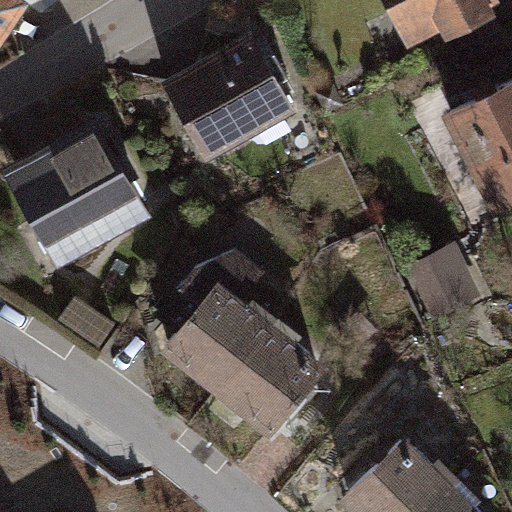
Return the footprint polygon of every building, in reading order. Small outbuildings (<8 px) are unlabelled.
[(0,0),(0,35),(22,0),(0,0)] [(382,0),(406,47),(441,29),(453,51),(501,27),(489,3),(495,0),(382,0)] [(252,35),(163,82),(203,157),(292,110),(252,35)] [(511,80),(442,116),(491,214),(511,203),(511,80)] [(94,121),(6,173),(58,261),(146,209),(94,121)] [(454,243),(407,267),(432,317),(479,293),(454,243)] [(235,250),(194,268),(156,316),(177,332),(162,352),(269,436),(325,364),(241,298),(262,271),(235,250)] [(376,330),(360,313),(337,335),(352,352),(376,330)] [(0,511),(60,511),(20,428),(0,437),(0,511)] [(484,511),(412,435),(339,503),(347,511),(484,511)]
